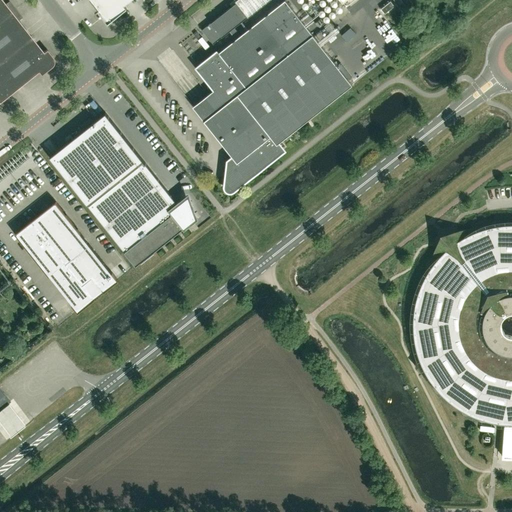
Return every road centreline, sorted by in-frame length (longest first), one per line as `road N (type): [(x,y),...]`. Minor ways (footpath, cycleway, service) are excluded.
road 1 (primary): [(0,471),(500,77)]
road 2 (track): [(418,511),(344,375),(304,322)]
road 3 (unclassified): [(0,149),(99,66)]
